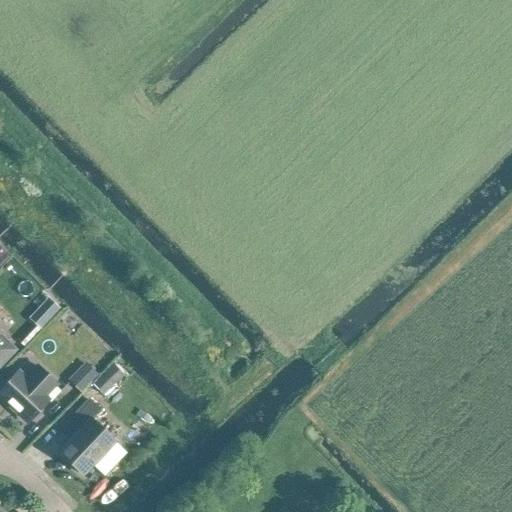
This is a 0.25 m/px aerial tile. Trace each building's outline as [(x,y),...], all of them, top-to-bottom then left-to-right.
[(49,296),(32,317),(44,327),(61,306),(49,296)] [(0,364),(14,350),(0,336),(0,333),(1,333),(0,331),(0,364)] [(81,393),(98,375),(85,362),(68,379),(81,393)] [(103,395),(123,374),(113,364),(92,384),(103,395)] [(56,383),(38,367),(26,380),(17,372),(0,389),(0,396),(27,422),(48,401),(50,403),(60,392),(54,385),(56,383)] [(82,475),(114,442),(90,419),(99,410),(88,400),(67,422),(77,431),(57,452),(82,475)] [(338,511),(350,501),(337,486),(323,499),(334,511),(338,511)]
